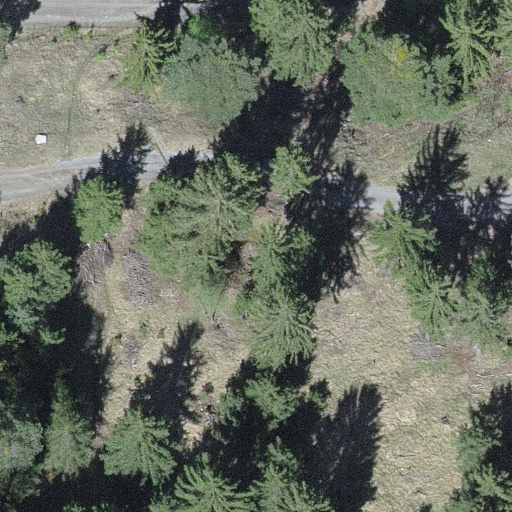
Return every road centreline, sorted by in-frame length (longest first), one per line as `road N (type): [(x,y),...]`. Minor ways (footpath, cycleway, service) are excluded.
road 1 (track): [(0,185),(293,162),(411,217),(511,213)]
road 2 (track): [(282,0),(0,23)]
